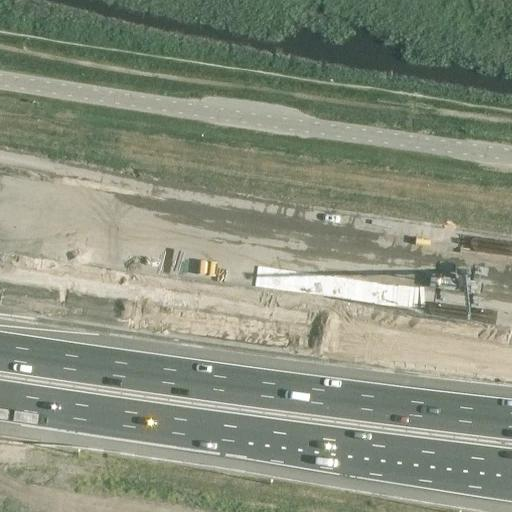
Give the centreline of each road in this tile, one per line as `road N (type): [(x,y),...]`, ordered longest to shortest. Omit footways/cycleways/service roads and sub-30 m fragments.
road 1 (unknown): [(511,123),(184,81),(0,47)]
road 2 (unclassified): [(0,80),(511,156)]
road 3 (motorway): [(511,293),(0,219)]
road 4 (motorway): [(0,360),(511,433)]
road 5 (motorway): [(0,292),(511,356)]
